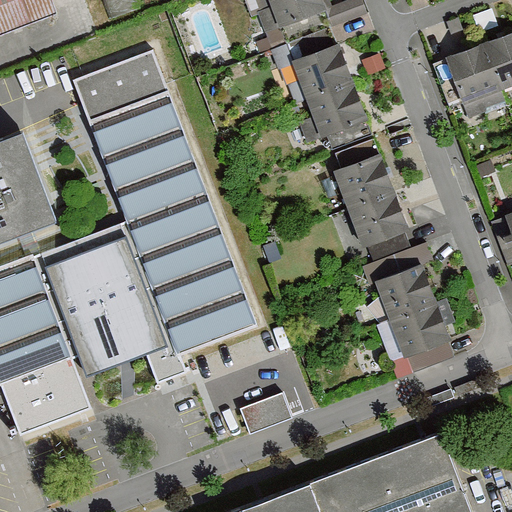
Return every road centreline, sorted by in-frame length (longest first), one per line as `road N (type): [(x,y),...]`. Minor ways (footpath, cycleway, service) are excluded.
road 1 (residential): [(85,511),(511,347)]
road 2 (residential): [(511,345),(376,0)]
